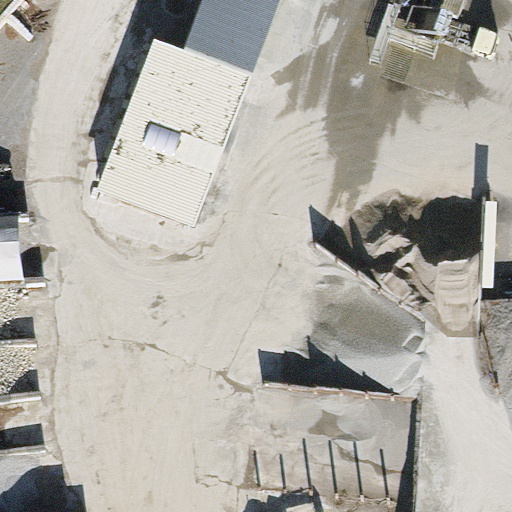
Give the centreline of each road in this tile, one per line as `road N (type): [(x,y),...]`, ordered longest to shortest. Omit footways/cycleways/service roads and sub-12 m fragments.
road 1 (track): [(96,0),(66,112),(112,416),(177,511)]
road 2 (track): [(333,0),(236,324),(97,321)]
